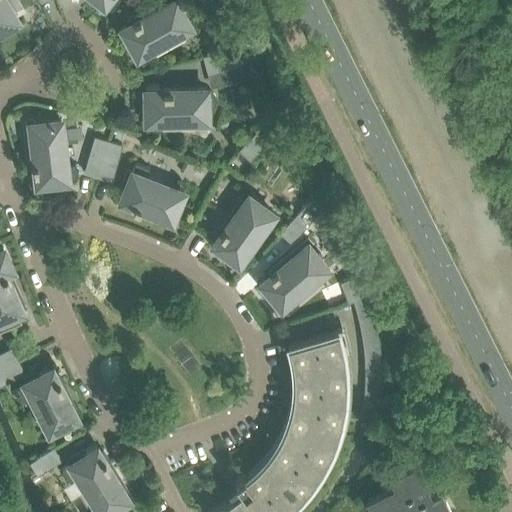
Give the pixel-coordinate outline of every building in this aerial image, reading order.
[(0,0),(0,29),(17,19),(12,11),(22,5),(19,0),(0,0)] [(92,0),(101,7),(103,3),(111,9),(118,0),(92,0)] [(165,0),(163,0),(146,10),(148,13),(141,17),(140,16),(133,20),(134,21),(119,29),(124,40),(123,40),(133,57),(137,55),(142,63),(155,56),(150,47),(190,25),(184,14),(176,0),(171,0),(167,3),(165,0)] [(203,55),(208,73),(222,69),(240,65),(235,47),(203,55)] [(240,65),(222,69),(225,82),(253,74),(247,63),(240,65)] [(145,84),(145,96),(145,102),(141,102),(142,120),(146,120),(146,129),(161,129),(161,119),(207,118),(207,106),(208,106),(209,106),(211,105),(212,104),(213,103),(214,102),(214,101),(215,99),(215,98),(215,97),(214,96),(214,94),(213,93),(212,92),(211,91),(209,90),(208,90),(206,90),(206,88),(171,88),(159,88),(159,84),(145,84)] [(27,132),(29,154),(33,153),(34,161),(32,161),(33,169),(35,169),(37,186),(50,185),(49,181),(77,178),(75,162),(66,164),(60,118),(47,120),(29,122),(31,132),(27,132)] [(240,149),(250,158),(275,133),(264,123),(240,149)] [(115,129),(112,136),(123,141),(126,133),(115,129)] [(98,175),(107,143),(94,139),(84,171),(98,175)] [(107,143),(98,175),(111,179),(121,147),(107,143)] [(141,211),(161,219),(162,215),(171,219),(183,190),(146,176),(149,167),(135,161),(132,170),(127,168),(120,186),(121,186),(117,198),(133,204),(132,205),(138,208),(139,206),(142,207),(141,211)] [(240,199),(227,217),(230,219),(225,226),(224,225),(220,231),(221,232),(211,246),(221,254),(223,250),(246,267),(255,254),(247,249),(274,212),(263,204),(263,205),(248,194),(243,202),(240,199)] [(321,208),(314,194),(304,205),(315,214),(321,208)] [(280,231),(291,241),(315,214),(304,205),(280,231)] [(271,273),(266,277),(258,284),(266,293),(265,294),(277,308),(281,305),(287,313),(299,303),(293,295),(328,266),(320,256),(319,257),(308,243),(300,249),(298,246),(281,260),(284,263),(277,268),(276,267),(270,272),(271,273)] [(0,273),(14,267),(5,247),(1,248),(0,248),(0,273)] [(14,267),(0,273),(0,329),(23,319),(19,311),(24,309),(20,301),(24,300),(13,276),(10,278),(8,273),(7,271),(10,269),(14,268),(14,267)] [(362,412),(377,415),(379,394),(380,374),(379,353),(376,333),(372,313),(366,294),(359,275),(355,276),(341,281),(344,288),(346,294),(348,301),(354,299),(360,321),(363,343),(365,366),(365,389),(362,412)] [(349,342),(347,334),(344,324),(336,326),(337,329),(288,343),(290,350),(292,361),(293,371),(293,382),(292,393),(290,404),(288,414),(284,424),(280,434),(274,444),(268,452),(261,461),(253,468),(245,475),(243,473),(235,479),(237,483),(229,489),(233,494),(223,501),(223,502),(210,511),(209,511),(290,511),(301,502),(311,491),(320,479),(328,466),(335,453),(340,439),(345,424),(348,410),(350,395),(351,380),(350,365),(348,350),(351,349),(350,346),(349,342)] [(0,367),(18,359),(11,346),(0,352),(0,367)] [(18,359),(0,367),(0,383),(24,371),(18,359)] [(76,406),(66,386),(62,388),(61,385),(62,384),(59,379),(58,379),(50,364),(39,370),(41,373),(16,386),(23,399),(31,394),(49,430),(60,424),(76,416),(72,407),(76,406)] [(126,487),(115,469),(112,471),(107,464),(109,463),(105,457),(104,457),(95,442),(85,449),(84,448),(67,458),(70,462),(62,467),(70,480),(78,475),(100,511),(105,511),(113,507),(128,498),(123,490),(126,487)] [(61,458),(54,447),(53,446),(30,460),(38,472),(61,458)] [(451,511),(445,499),(441,490),(431,495),(427,486),(429,485),(417,462),(388,476),(393,485),(365,499),(372,511),(398,511),(413,505),(416,511),(451,511)]
